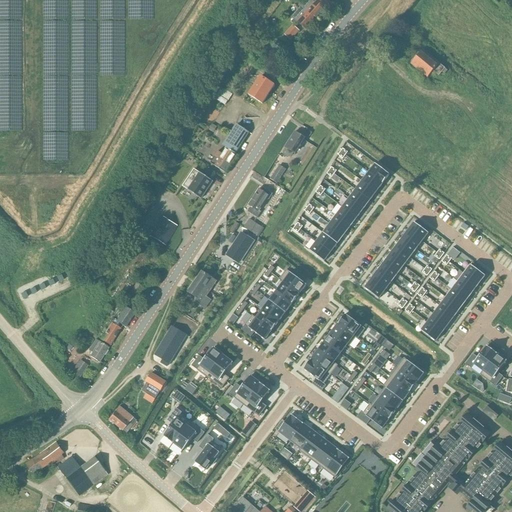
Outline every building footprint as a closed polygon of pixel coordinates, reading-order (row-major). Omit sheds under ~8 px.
[(307,30),(327,7),(319,0),(306,0),(300,7),(306,11),(297,21),(307,30)] [(291,40),(299,30),(292,25),(284,35),(291,40)] [(261,52),(265,55),(270,49),(266,46),(261,52)] [(445,75),(448,71),(440,64),(423,50),(411,64),(428,78),(433,72),(439,76),(442,72),(445,75)] [(273,64),(269,72),(279,78),(284,70),(273,64)] [(261,76),(248,95),(263,104),(275,85),(261,76)] [(217,152),(214,157),(215,157),(219,160),(215,166),(225,172),(226,173),(237,154),(236,154),(249,133),(236,124),(223,146),(227,148),(223,154),(218,151),(217,152)] [(295,154),(305,139),(294,132),(285,147),(286,148),(285,150),(284,152),(284,155),(288,158),(290,157),(292,155),(294,153),(295,154)] [(374,164),(368,173),(383,184),(389,175),(374,164)] [(277,183),(285,170),(279,165),(271,179),(277,183)] [(214,172),(209,168),(205,173),(211,177),(214,172)] [(201,201),(212,181),(200,173),(188,193),(201,201)] [(368,173),(362,182),(376,193),(383,184),(368,173)] [(362,182),(355,190),(370,201),(376,193),(362,182)] [(273,194),(263,188),(261,191),(258,189),(248,204),(251,206),(248,212),(257,218),(261,212),(260,211),(268,199),(269,200),(273,194)] [(355,190),(349,199),(363,210),(370,201),(355,190)] [(349,199),(342,207),(357,219),(363,210),(349,199)] [(342,207),(336,216),(351,227),(357,219),(342,207)] [(336,216),(329,225),(344,236),(351,227),(336,216)] [(162,217),(151,237),(165,245),(177,226),(162,217)] [(250,221),(245,229),(258,239),(264,230),(250,221)] [(231,228),(229,232),(233,234),(239,225),(235,222),(232,227),(231,228)] [(413,223),(407,231),(422,242),(428,234),(413,223)] [(329,225),(323,233),(338,244),(344,236),(329,225)] [(151,232),(143,227),(140,231),(149,237),(151,232)] [(241,231),(225,254),(239,263),(254,240),(241,231)] [(407,231),(401,239),(416,250),(422,242),(407,231)] [(323,233),(316,242),(331,253),(338,244),(323,233)] [(401,239),(395,247),(410,258),(416,250),(401,239)] [(316,242),(310,250),(325,262),(331,253),(316,242)] [(395,247),(389,255),(404,267),(410,258),(395,247)] [(389,255),(383,264),(398,275),(404,267),(389,255)] [(383,264),(377,272),(391,283),(398,275),(383,264)] [(237,266),(232,275),(238,279),(244,270),(237,266)] [(471,266),(465,274),(479,285),(485,277),(471,266)] [(286,269),(279,278),(280,279),(284,282),(299,294),(306,285),(286,269)] [(194,282),(209,292),(217,282),(201,271),(194,282)] [(377,272),(370,280),(385,291),(391,283),(377,272)] [(465,274),(458,282),(473,293),(479,285),(465,274)] [(370,280),(364,288),(379,299),(385,291),(370,280)] [(206,297),(209,292),(194,282),(188,291),(197,298),(194,301),(206,309),(211,300),(206,297)] [(284,282),(276,291),(292,303),(299,294),(284,282)] [(458,282),(452,290),(466,301),(473,293),(458,282)] [(143,287),(136,283),(129,295),(136,299),(143,287)] [(452,290),(446,298),(460,309),(466,301),(452,290)] [(276,291),(269,300),(285,313),(292,303),(276,291)] [(446,298),(440,306),(454,317),(460,309),(446,298)] [(269,300),(262,310),(278,322),(285,313),(269,300)] [(440,306),(434,315),(448,325),(454,317),(440,306)] [(126,328),(136,313),(126,307),(116,321),(113,319),(111,323),(101,339),(111,345),(121,329),(118,328),(120,324),(126,328)] [(256,318),(271,330),(278,322),(262,310),(256,318)] [(345,314),(338,324),(356,337),(358,339),(367,326),(358,319),(356,322),(345,314)] [(252,315),(241,330),(251,337),(254,332),(264,340),(271,330),(256,318),(252,315)] [(434,315),(428,323),(442,333),(448,325),(434,315)] [(428,323),(421,331),(436,342),(442,333),(428,323)] [(338,324),(331,333),(348,345),(348,346),(349,346),(355,338),(356,337),(338,324)] [(160,343),(154,354),(169,363),(186,334),(171,325),(166,333),(160,343)] [(331,333),(324,342),(341,354),(348,345),(331,333)] [(376,343),(372,348),(375,350),(378,346),(380,347),(381,345),(383,346),(387,341),(381,337),(377,343),(376,343)] [(100,362),(108,348),(99,342),(95,340),(89,350),(93,352),(90,356),(100,362)] [(324,342),(317,351),(334,363),(341,354),(324,342)] [(473,355),(467,365),(471,368),(473,365),(483,372),(496,354),(487,347),(478,359),(473,355)] [(199,356),(192,366),(207,377),(223,355),(213,348),(204,360),(199,356)] [(317,351),(311,360),(330,375),(337,366),(334,363),(317,351)] [(496,354),(483,372),(493,380),(490,383),(495,387),(502,377),(498,373),(507,361),(496,354)] [(223,355),(207,377),(222,388),(229,379),(224,375),(224,374),(233,362),(223,355)] [(375,358),(372,363),(373,364),(376,367),(380,370),(384,365),(375,358)] [(163,359),(160,363),(167,367),(169,363),(163,359)] [(404,359),(397,368),(417,383),(424,374),(404,359)] [(311,360),(304,369),(316,379),(315,379),(312,384),(322,391),(326,386),(324,385),(324,384),(323,384),(330,375),(311,360)] [(79,379),(88,366),(80,361),(71,373),(79,379)] [(397,368),(390,377),(410,392),(417,383),(397,368)] [(151,373),(145,382),(146,383),(151,386),(155,389),(158,390),(160,391),(162,387),(163,385),(166,382),(154,375),(151,373)] [(236,384),(229,394),(244,405),(260,384),(251,376),(242,388),(240,387),(236,384)] [(390,377),(383,386),(384,387),(385,387),(385,388),(403,401),(410,392),(390,377)] [(185,388),(192,394),(197,386),(190,381),(188,384),(185,388)] [(260,384),(244,405),(259,417),(266,406),(261,402),(269,391),(260,384)] [(385,388),(379,396),(396,410),(403,401),(385,388)] [(177,390),(171,397),(175,400),(181,393),(177,390)] [(379,396),(372,405),(390,419),(396,410),(379,396)] [(361,412),(357,417),(366,425),(370,420),(382,428),(383,428),(383,427),(390,419),(372,405),(370,404),(362,413),(361,412)] [(220,406),(215,411),(220,416),(225,410),(220,406)] [(482,412),(489,418),(493,412),(487,406),(482,412)] [(126,434),(132,426),(136,421),(119,407),(108,419),(126,434)] [(172,424),(163,436),(173,444),(189,421),(180,414),(181,412),(176,408),(167,420),(170,422),(172,424)] [(291,415),(278,432),(290,441),(302,424),(291,415)] [(395,500),(387,509),(390,511),(423,511),(424,511),(423,511),(431,503),(449,482),(451,484),(460,492),(472,502),(467,508),(471,511),(484,511),(491,504),(489,502),(502,487),(509,478),(511,475),(511,452),(500,443),(493,452),(487,459),(486,459),(479,468),(464,485),(454,476),(469,459),(476,450),(482,443),(490,434),(467,415),(459,423),(459,424),(453,431),(446,440),(440,447),(437,445),(415,470),(418,472),(408,484),(401,493),(395,500)] [(250,420),(246,426),(252,431),(256,425),(250,420)] [(189,421),(173,444),(183,451),(191,439),(196,442),(197,443),(204,433),(203,432),(189,421)] [(217,423),(214,428),(220,433),(224,428),(217,423)] [(302,424),(290,441),(301,449),(314,432),(302,424)] [(301,449),(300,451),(311,460),(325,441),(314,432),(301,449)] [(202,449),(193,461),(205,469),(205,470),(210,465),(211,466),(212,466),(217,460),(215,458),(222,448),(221,447),(212,441),(214,439),(213,438),(208,435),(199,447),(202,449)] [(325,441),(311,460),(323,468),(337,450),(325,441)] [(56,443),(25,464),(33,475),(36,473),(41,480),(52,472),(48,465),(51,463),(64,454),(56,443)] [(337,450),(323,468),(334,477),(348,458),(337,450)] [(93,486),(80,468),(72,457),(68,460),(57,467),(78,496),(93,486)] [(80,468),(93,486),(107,475),(100,465),(94,457),(80,468)] [(310,493),(296,510),(298,511),(304,511),(316,498),(310,493)]
